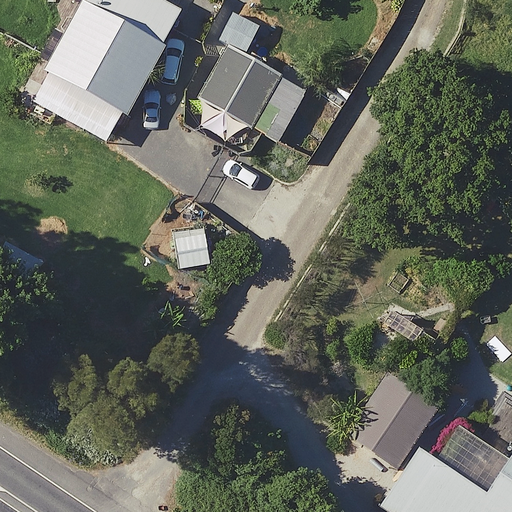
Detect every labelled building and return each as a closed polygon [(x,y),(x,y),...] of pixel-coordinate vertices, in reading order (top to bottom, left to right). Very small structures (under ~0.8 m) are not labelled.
[(175,16),(149,2),(149,0),(78,0),(37,80),(119,122),(175,16)] [(268,37),(231,19),(191,100),(273,141),(298,92),(253,70),(268,37)] [(393,300),(375,330),(408,350),(426,320),(393,300)] [(430,413),(381,378),(340,436),(389,471),(430,413)] [(376,510),(379,511),(511,511),(511,432),(494,420),(478,443),(449,424),(425,460),(415,454),(376,510)]
